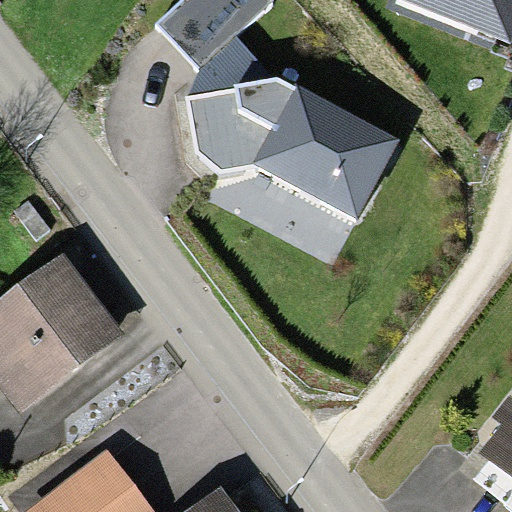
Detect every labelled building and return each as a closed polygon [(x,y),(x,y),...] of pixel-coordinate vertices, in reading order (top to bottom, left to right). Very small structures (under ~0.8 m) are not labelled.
[(269,1),(267,0),(180,0),(152,27),(194,72),(235,33),(269,1)] [(511,0),(399,0),(511,43),(511,40),(511,0)] [(235,33),(194,72),(187,96),(280,78),(235,33)] [(396,139),(280,78),(187,96),(197,152),(218,171),(252,164),(355,218),(396,139)] [(40,262),(0,296),(0,399),(11,412),(101,333),(40,262)] [(511,408),(477,451),(511,479),(511,408)] [(153,511),(104,449),(22,511),(153,511)] [(235,511),(218,489),(187,511),(235,511)]
